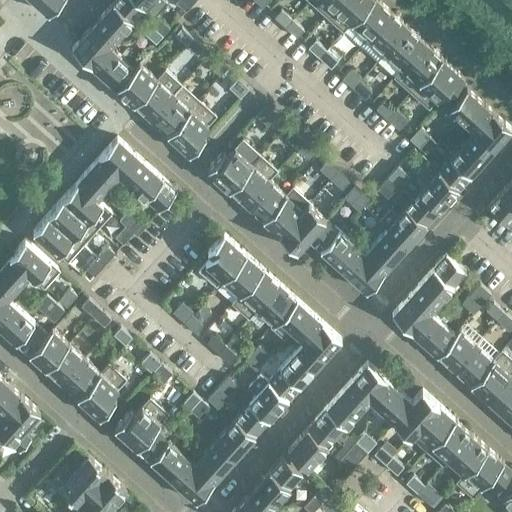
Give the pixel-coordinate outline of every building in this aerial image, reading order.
[(35,0),(49,13),(60,0),(35,0)] [(139,0),(114,0),(90,27),(110,45),(145,6),(139,0)] [(186,9),(194,0),(176,0),(186,9)] [(310,0),(327,15),(340,0),(310,0)] [(340,0),(327,15),(343,30),(351,21),(352,21),(370,0),(340,0)] [(379,0),(370,0),(352,21),(369,36),(392,11),(379,0)] [(286,26),(293,19),(281,8),(274,16),(286,26)] [(392,11),(369,36),(386,52),(409,26),(392,11)] [(159,15),(151,23),(163,34),(170,26),(159,15)] [(297,36),(304,28),(293,19),(286,26),(297,36)] [(163,34),(151,23),(144,31),(156,42),(163,34)] [(193,36),(182,26),(175,33),(186,44),(193,36)] [(409,26),(386,52),(402,67),(425,41),(409,26)] [(135,67),(134,66),(110,45),(90,27),(72,47),(117,87),(135,67)] [(198,54),(204,46),(193,36),(186,44),(198,54)] [(327,49),(316,39),(309,46),(320,57),(327,49)] [(425,41),(402,67),(394,76),(411,91),(442,56),(425,41)] [(338,59),(327,49),(320,57),(331,67),(338,59)] [(227,66),(216,56),(209,64),(220,74),(227,66)] [(442,56),(411,91),(429,107),(444,90),(448,94),(464,76),(442,56)] [(140,60),(134,66),(135,67),(117,87),(134,102),(158,76),(140,60)] [(174,91),(182,83),(165,67),(158,76),(134,102),(140,107),(151,117),(174,91)] [(354,87),(361,79),(349,69),(342,77),(354,87)] [(248,85),(237,74),(230,82),(241,92),(248,85)] [(365,97),(372,89),(361,79),(354,87),(365,97)] [(174,91),(151,117),(168,132),(199,98),(182,83),(174,91)] [(449,107),(474,129),(494,147),(511,127),(467,87),(449,107)] [(199,98),(168,132),(190,152),(206,134),(202,130),(216,114),(199,98)] [(388,117),(395,110),(383,99),(376,107),(388,117)] [(276,114),(263,102),(254,112),(267,123),(276,114)] [(406,120),(395,110),(388,117),(399,128),(406,120)] [(419,145),(428,133),(420,126),(410,137),(417,144),(419,145)] [(304,139),(298,133),(292,129),(285,136),(297,147),(304,139)] [(474,129),(439,168),(459,186),(494,147),(474,129)] [(437,141),(428,133),(419,145),(427,153),(437,141)] [(137,153),(117,135),(77,180),(97,198),(98,197),(119,173),(137,153)] [(252,162),(261,153),(243,137),(228,154),(223,150),(207,168),(229,188),(252,162)] [(315,149),(304,139),(297,147),(308,156),(315,149)] [(177,189),(137,153),(119,173),(159,209),(170,197),(177,189)] [(246,203),(269,177),(278,168),(261,153),(252,162),(229,188),(246,203)] [(331,177),(338,169),(326,159),(319,167),(331,177)] [(398,185),(408,174),(398,165),(388,176),(398,185)] [(439,168),(413,198),(433,216),(459,186),(439,168)] [(349,179),(338,169),(331,177),(342,187),(349,179)] [(387,196),(398,185),(388,176),(378,187),(387,196)] [(286,193),(269,177),(246,203),(263,218),(286,193)] [(511,178),(488,206),(511,227),(511,178)] [(97,198),(77,180),(63,196),(97,227),(112,210),(98,197),(97,198)] [(351,202),(361,191),(354,184),(344,195),(351,202)] [(280,233),(309,201),(311,200),(294,185),(286,193),(263,218),(280,233)] [(358,207),(368,196),(361,191),(351,202),(358,207)] [(97,227),(63,196),(48,212),(83,243),(97,227)] [(378,219),(387,227),(407,245),(433,216),(413,198),(398,214),(390,206),(378,219)] [(325,216),(309,201),(280,233),(297,248),(308,236),(307,236),(325,216)] [(129,226),(139,214),(130,207),(120,218),(126,223),(129,226)] [(83,243),(48,212),(33,229),(68,260),(83,243)] [(137,234),(148,222),(139,214),(129,226),(134,230),(137,234)] [(365,252),(365,251),(325,216),(307,236),(308,236),(347,272),(365,252)] [(134,230),(129,226),(126,223),(116,235),(123,242),(134,230)] [(387,227),(365,251),(365,252),(347,272),(367,289),(407,245),(387,227)] [(247,252),(224,232),(208,250),(212,254),(199,268),(217,285),(247,252)] [(60,269),(25,238),(11,254),(30,272),(30,273),(44,286),(60,269)] [(107,245),(97,256),(105,263),(115,252),(107,245)] [(232,302),(263,267),(247,252),(224,278),(240,293),(232,302)] [(446,252),(410,293),(430,311),(430,310),(466,270),(446,252)] [(8,297),(30,273),(30,272),(11,254),(0,265),(0,305),(8,296),(8,297)] [(94,274),(105,263),(97,256),(87,267),(94,274)] [(257,308),(280,282),(263,267),(232,302),(249,317),(257,308)] [(274,323),(297,298),(280,282),(257,308),(273,322),(274,323)] [(479,282),(471,292),(482,302),(491,292),(479,282)] [(67,305),(77,294),(69,287),(59,298),(67,305)] [(46,313),(57,301),(47,292),(36,304),(46,313)] [(473,312),(482,302),(471,292),(462,302),(473,312)] [(430,311),(410,293),(392,312),(437,352),(460,327),(459,326),(454,332),(430,310),(430,311)] [(47,332),(8,297),(8,296),(0,305),(0,325),(30,352),(48,332),(47,332)] [(93,314),(100,307),(89,296),(82,304),(93,314)] [(332,328),(297,298),(274,323),(273,322),(271,325),(285,337),(292,329),(304,339),(324,357),(342,337),(332,328)] [(173,310),(184,320),(193,311),(182,300),(173,310)] [(64,308),(57,301),(46,313),(54,320),(64,308)] [(486,309),(498,319),(504,311),(493,301),(486,309)] [(104,324),(111,316),(100,307),(93,314),(104,324)] [(205,321),(193,311),(184,320),(196,330),(205,321)] [(511,325),(511,317),(504,311),(498,319),(509,329),(511,325)] [(132,335),(121,325),(114,333),(125,343),(132,335)] [(46,367),(69,341),(52,326),(47,332),(48,332),(30,352),(46,367)] [(477,342),(460,327),(437,352),(454,367),(477,342)] [(207,341),(219,351),(226,343),(214,333),(207,341)] [(288,397),(324,357),(304,339),(268,379),(288,397)] [(62,381),(85,356),(69,341),(46,367),(62,381)] [(259,342),(252,350),(263,360),(270,352),(259,342)] [(477,342),(454,367),(471,383),(494,357),(477,342)] [(237,353),(226,343),(219,351),(230,361),(237,353)] [(511,357),(502,348),(494,357),(471,383),(488,398),(511,372),(511,371),(511,357)] [(263,360),(252,350),(245,357),(256,367),(263,360)] [(161,361),(150,351),(141,361),(152,371),(161,361)] [(78,396),(101,370),(85,356),(62,381),(78,396)] [(368,360),(350,379),(370,397),(370,398),(394,420),(412,400),(368,360)] [(109,361),(101,370),(78,396),(100,416),(116,398),(112,394),(127,377),(109,361)] [(172,371),(161,361),(152,371),(163,381),(172,371)] [(220,363),(199,383),(207,392),(228,372),(220,363)] [(511,405),(511,371),(511,372),(488,398),(505,413),(511,405)] [(262,426),(288,397),(268,379),(260,372),(249,385),(257,392),(242,408),(262,426)] [(3,413),(21,393),(0,374),(0,410),(3,413)] [(238,383),(228,374),(218,386),(227,394),(238,383)] [(350,379),(313,421),(334,438),(370,398),(370,397),(350,379)] [(217,406),(227,394),(218,386),(208,397),(217,406)] [(422,388),(412,400),(394,420),(411,435),(439,403),(422,388)] [(191,407),(201,396),(193,389),(183,401),(191,407)] [(23,430),(41,411),(21,393),(3,413),(0,415),(0,441),(5,436),(20,450),(31,437),(23,430)] [(137,446),(162,418),(163,418),(168,412),(150,396),(135,412),(131,408),(115,426),(137,446)] [(208,402),(205,400),(201,396),(191,407),(198,414),(208,402)] [(433,443),(455,417),(439,403),(411,435),(427,449),(433,443)] [(236,455),(262,426),(242,408),(216,437),(236,455)] [(455,417),(433,443),(449,457),(472,432),(455,417)] [(176,430),(163,418),(162,418),(137,446),(177,482),(195,462),(194,461),(169,438),(176,430)] [(313,421),(288,449),(308,467),(334,438),(313,421)] [(366,431),(358,441),(367,450),(376,440),(366,431)] [(472,432),(449,457),(464,471),(456,480),(457,481),(488,446),(472,432)] [(197,499),(236,455),(216,437),(194,461),(195,462),(177,482),(197,499)] [(359,459),(367,450),(358,441),(349,451),(359,459)] [(381,444),(374,452),(386,462),(393,455),(381,444)] [(488,446),(457,481),(473,495),(486,481),(504,461),(488,446)] [(350,469),(359,459),(349,451),(340,460),(350,469)] [(79,503),(108,471),(88,453),(71,472),(63,465),(52,478),(79,503)] [(283,455),(246,495),(265,511),(267,511),(303,473),(283,455)] [(404,465),(393,455),(386,462),(397,472),(404,465)] [(511,511),(511,467),(504,461),(486,481),(511,504),(504,511),(511,511)] [(115,511),(110,507),(127,488),(108,471),(79,503),(89,511),(115,511)] [(413,473),(407,481),(418,491),(425,484),(413,473)] [(327,495),(332,489),(324,482),(314,493),(322,500),(327,495)] [(436,493),(425,484),(418,491),(429,501),(436,493)] [(320,503),(322,500),(314,493),(304,505),(312,511),(320,503)] [(265,511),(246,495),(231,511),(265,511)] [(327,495),(322,500),(320,503),(329,511),(331,511),(338,505),(327,495)] [(457,511),(446,502),(439,509),(441,511),(457,511)]
